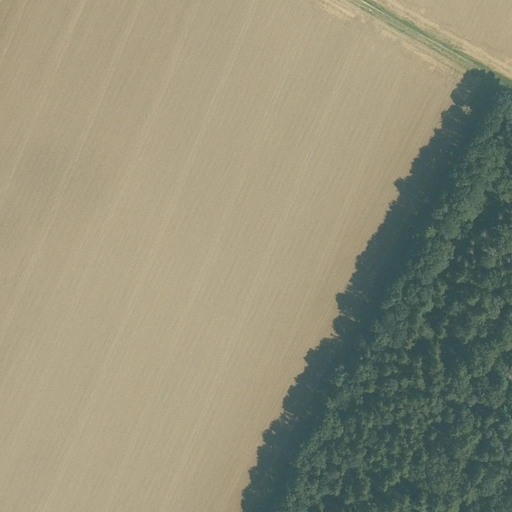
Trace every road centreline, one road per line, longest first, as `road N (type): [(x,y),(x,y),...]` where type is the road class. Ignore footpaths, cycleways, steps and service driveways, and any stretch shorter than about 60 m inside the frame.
road 1 (track): [(265,511),(495,81)]
road 2 (track): [(352,0),(495,81),(511,100)]
